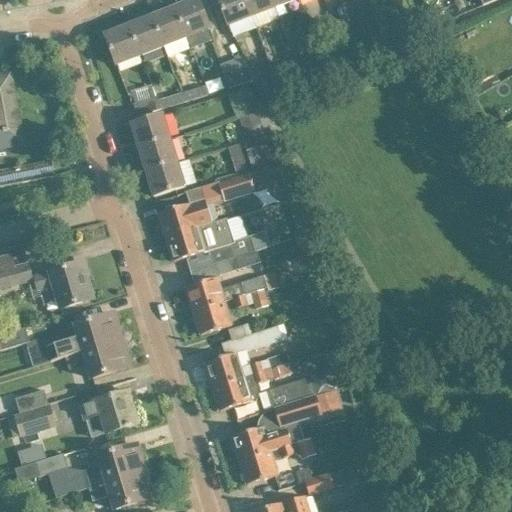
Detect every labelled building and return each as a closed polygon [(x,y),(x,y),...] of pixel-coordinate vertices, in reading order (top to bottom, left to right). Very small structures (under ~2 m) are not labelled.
[(198,0),(196,0),(174,9),(186,39),(191,51),(213,43),(208,31),(210,30),(198,0)] [(236,24),(252,18),(244,0),(217,0),(223,15),(228,27),(230,34),(239,30),(236,24)] [(244,0),(252,18),(275,9),(271,0),(244,0)] [(271,0),(275,9),(296,0),(271,0)] [(186,39),(174,9),(151,18),(163,48),(186,39)] [(151,18),(128,27),(140,57),(163,48),(151,18)] [(116,66),(140,57),(128,27),(104,36),(116,66)] [(318,51),(325,69),(349,59),(345,50),(344,51),(336,29),(326,33),(331,46),(325,48),(320,37),(314,40),(318,51)] [(294,59),(302,78),(325,69),(318,51),(294,59)] [(275,78),(279,88),(302,78),(294,59),(292,54),(279,60),(270,64),(271,67),(275,78)] [(228,89),(253,81),(250,74),(243,56),(219,66),(221,71),(228,89)] [(0,76),(0,149),(24,145),(11,74),(0,76)] [(275,78),(255,86),(258,95),(262,93),(277,88),(279,88),(275,78)] [(181,94),(184,103),(208,95),(204,86),(181,94)] [(238,119),(256,113),(248,90),(239,92),(228,96),(236,119),(238,119)] [(181,94),(158,101),(161,110),(184,103),(181,94)] [(137,117),(161,110),(156,98),(133,105),(137,117)] [(247,143),(265,136),(256,113),(238,119),(245,137),(247,143)] [(162,116),(131,125),(139,150),(170,140),(162,116)] [(247,143),(237,146),(247,175),(248,175),(249,176),(282,166),(271,135),(265,136),(247,143)] [(170,140),(139,150),(146,173),(177,164),(170,140)] [(177,164),(146,173),(154,197),(185,188),(177,164)] [(0,187),(23,183),(20,168),(0,171),(0,187)] [(254,193),(249,176),(248,175),(247,175),(218,184),(223,199),(224,203),(254,193)] [(209,215),(206,204),(201,189),(185,194),(189,205),(181,208),(159,215),(166,239),(213,224),(210,215),(209,215)] [(234,242),(227,221),(227,220),(217,223),(213,224),(166,239),(174,263),(204,253),(204,254),(208,252),(208,250),(234,242)] [(234,242),(208,250),(208,252),(212,265),(270,247),(266,232),(234,242)] [(0,290),(31,283),(27,265),(15,268),(12,255),(0,257),(0,290)] [(35,278),(38,289),(53,285),(60,310),(92,300),(85,277),(81,278),(77,265),(35,278)] [(215,279),(186,288),(193,312),(223,303),(232,300),(246,296),(251,294),(263,291),(267,289),(263,277),(219,291),(215,279)] [(256,310),(268,307),(263,291),(251,294),(256,310)] [(235,310),(249,306),(246,296),(232,300),(235,310)] [(230,327),(223,303),(193,312),(201,336),(230,327)] [(50,363),(63,359),(121,342),(113,315),(75,326),(79,340),(46,350),(50,363)] [(0,335),(11,332),(9,326),(0,329),(0,335)] [(242,338),(246,353),(287,340),(283,326),(242,338)] [(0,351),(29,343),(25,329),(11,333),(11,332),(0,335),(0,351)] [(121,342),(63,359),(67,372),(87,366),(91,380),(129,368),(121,342)] [(268,360),(240,369),(236,355),(225,358),(205,364),(213,388),(272,370),(268,360)] [(258,385),(295,374),(292,364),(272,370),(213,388),(220,412),(257,401),(259,393),(259,390),(258,385)] [(445,366),(434,378),(436,379),(461,399),(462,400),(472,388),(445,366)] [(310,378),(268,391),(273,410),(316,397),(310,378)] [(436,379),(428,388),(454,409),(461,399),(436,379)] [(15,400),(19,414),(48,405),(43,391),(15,400)] [(511,399),(503,392),(480,420),(491,429),(490,430),(503,440),(511,428),(511,399)] [(105,400),(80,408),(85,421),(91,440),(105,435),(119,431),(138,425),(133,408),(129,409),(124,394),(105,400)] [(320,414),(331,411),(325,394),(316,397),(273,410),(279,430),(285,428),(321,417),(320,414)] [(424,404),(402,432),(413,441),(412,442),(425,452),(447,424),(436,415),(437,414),(424,404)] [(20,439),(55,428),(48,407),(14,418),(7,420),(13,438),(19,436),(20,439)] [(453,437),(443,449),(472,472),(481,461),(482,462),(492,449),(463,426),(454,437),(453,437)] [(233,439),(229,443),(232,451),(237,452),(240,462),(291,446),(285,428),(279,430),(264,435),(262,429),(232,438),(233,439)] [(310,440),(296,444),(301,459),(315,454),(310,440)] [(43,444),(20,451),(23,464),(47,457),(43,444)] [(87,490),(144,472),(136,445),(98,457),(100,464),(102,471),(83,477),(87,490)] [(291,446),(240,462),(247,486),(277,477),(274,466),(283,463),(282,459),(294,456),(291,446)] [(35,464),(14,470),(19,483),(50,473),(68,468),(64,455),(35,464)] [(102,471),(100,464),(80,470),(69,467),(68,468),(50,473),(58,499),(87,490),(83,477),(102,471)] [(115,511),(133,505),(152,499),(144,472),(87,490),(91,503),(110,497),(115,511)] [(345,484),(342,472),(304,484),(308,496),(345,484)] [(309,511),(305,497),(271,508),(257,511),(309,511)]
